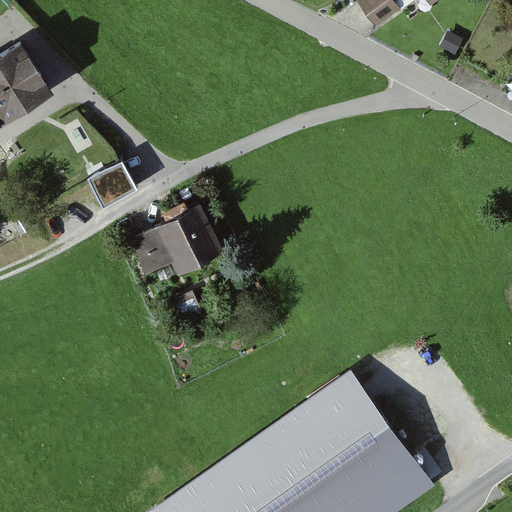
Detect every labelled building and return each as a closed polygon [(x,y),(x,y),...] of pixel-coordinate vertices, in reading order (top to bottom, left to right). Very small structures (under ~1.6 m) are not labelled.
[(359,0),(358,1),(376,27),(401,9),(394,0),(359,0)] [(0,55),(0,126),(54,92),(23,41),(0,55)] [(87,181),(104,211),(138,191),(122,162),(87,181)] [(206,205),(137,237),(153,269),(172,260),(177,270),(226,247),(206,205)] [(349,370),(147,511),(397,511),(433,487),(349,370)]
